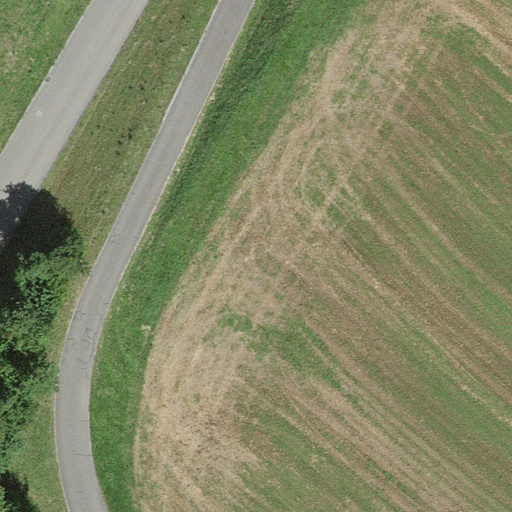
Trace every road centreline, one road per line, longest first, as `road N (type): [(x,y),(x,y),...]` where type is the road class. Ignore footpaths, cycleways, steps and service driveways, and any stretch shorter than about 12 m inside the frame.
road 1 (track): [(228,0),(74,331),(63,402),(82,511)]
road 2 (unclassified): [(0,185),(115,0)]
